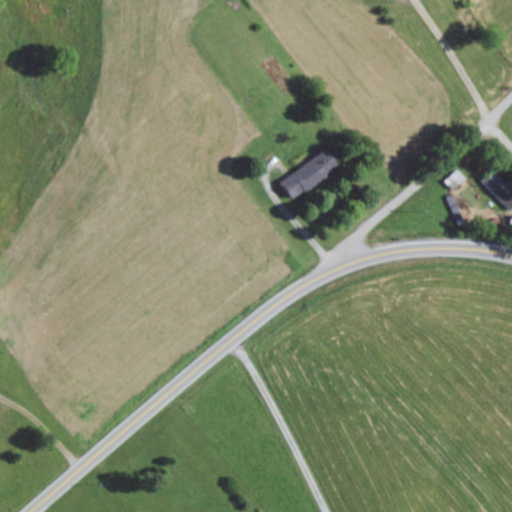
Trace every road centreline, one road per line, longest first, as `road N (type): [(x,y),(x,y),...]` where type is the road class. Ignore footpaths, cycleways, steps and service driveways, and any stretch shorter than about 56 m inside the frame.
road 1 (primary): [(32,511),(314,282),(410,253),(511,258)]
road 2 (residential): [(511,239),(422,155),(343,121),(336,33)]
road 3 (residential): [(314,282),(438,170)]
